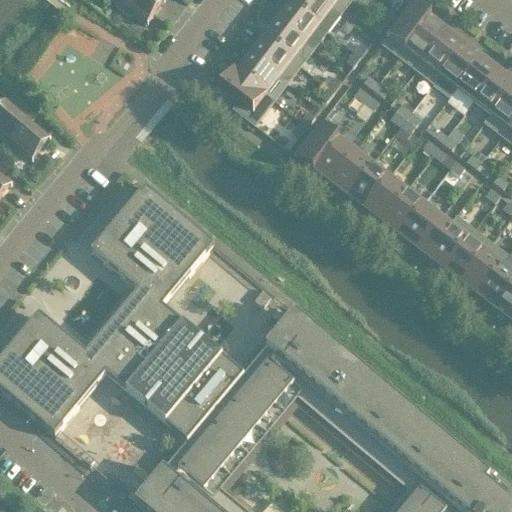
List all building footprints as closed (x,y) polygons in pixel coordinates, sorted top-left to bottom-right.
[(163,6),(154,0),(108,0),(118,8),(116,11),(130,22),(132,19),(146,29),(163,6)] [(313,0),(295,0),(289,8),(307,22),(318,31),(326,37),(339,20),(331,14),(313,0)] [(313,0),(331,14),(339,20),(354,1),(353,0),(351,0),(350,1),(349,0),(313,0)] [(289,8),(276,25),(305,48),(306,47),(314,53),(326,37),(318,31),(307,22),(289,8)] [(428,25),(429,25),(431,23),(412,9),(381,48),(399,62),(428,25)] [(380,23),(386,29),(394,19),(388,13),(380,23)] [(379,38),(386,29),(380,23),(372,33),(379,38)] [(276,25),(262,42),(300,71),(314,53),(306,47),(305,48),(276,25)] [(445,38),(429,25),(428,25),(399,62),(417,75),(445,38)] [(439,80),(462,51),(445,38),(417,75),(434,89),(440,81),(439,80)] [(262,42),(249,60),(279,82),(278,83),(286,89),(300,71),(262,42)] [(353,58),(360,63),(368,53),(361,48),(353,58)] [(480,64),(479,64),(462,51),(439,80),(440,81),(457,94),(480,64)] [(353,73),(360,63),(353,58),(346,67),(353,73)] [(266,99),(278,83),(279,82),(249,60),(237,76),(236,77),(266,99)] [(474,107),(498,75),(481,61),(479,64),(480,64),(457,94),(474,107)] [(266,99),(236,77),(237,76),(235,74),(220,93),(239,108),(235,114),(234,113),(233,114),(255,130),(274,105),(266,99)] [(511,85),(498,75),(474,107),(490,119),(491,120),(511,92),(511,85)] [(328,79),(322,88),(327,92),(334,83),(328,79)] [(327,92),(334,97),(342,87),(335,81),(334,83),(327,92)] [(373,96),(378,90),(379,89),(369,81),(363,89),(373,96)] [(373,96),(383,104),(389,96),(379,89),(378,90),(373,96)] [(327,107),(334,97),(327,92),(320,101),(327,107)] [(511,128),(511,92),(491,120),(490,119),(484,127),(503,142),(509,134),(508,133),(511,128)] [(364,108),(370,101),(360,93),(354,101),(364,108)] [(49,144),(29,128),(37,119),(15,100),(0,118),(0,140),(4,144),(1,147),(15,158),(18,155),(31,166),(49,144)] [(364,108),(374,116),(379,108),(370,101),(364,108)] [(406,125),(411,118),(412,117),(402,110),(396,117),(406,125)] [(301,126),(308,132),(316,121),(308,116),(301,126)] [(406,125),(396,117),(390,125),(400,132),(406,125)] [(406,125),(415,133),(421,125),(412,117),(411,118),(406,125)] [(405,146),(415,133),(406,125),(400,132),(395,139),(405,146)] [(301,142),(308,132),(301,126),(293,136),(301,142)] [(315,173),(337,143),(320,129),(295,161),(314,176),(315,173)] [(442,149),(447,142),(447,141),(438,134),(432,141),(442,149)] [(442,149),(452,156),(457,149),(447,141),(447,142),(442,149)] [(332,186),(355,156),(337,143),(315,173),(332,186)] [(428,146),(422,153),(433,161),(433,160),(438,154),(428,146)] [(433,160),(433,161),(442,168),(447,161),(438,154),(433,160)] [(349,199),(372,169),(355,156),(332,186),(349,199)] [(476,175),(481,168),(482,168),(472,160),(466,167),(476,175)] [(450,174),(459,181),(465,174),(455,167),(450,174)] [(476,175),(486,182),(491,175),(482,168),(481,168),(476,175)] [(366,212),(389,182),(372,169),(349,199),(365,212),(366,212)] [(0,202),(10,190),(0,181),(0,202)] [(493,187),(503,195),(508,188),(499,181),(493,187)] [(384,226),(383,225),(406,196),(389,182),(366,212),(365,212),(363,214),(382,228),(384,226)] [(243,380),(162,313),(214,252),(145,194),(91,258),(138,297),(86,359),(39,320),(0,366),(0,396),(54,442),(106,381),(139,409),(133,416),(146,426),(152,419),(186,448),(243,380)] [(485,201),(495,209),(501,201),(491,194),(485,201)] [(423,209),(422,208),(406,196),(383,225),(384,226),(399,238),(400,238),(423,209)] [(511,222),(511,221),(511,210),(508,207),(502,214),(511,222)] [(398,240),(416,254),(441,223),(423,209),(400,238),(399,238),(398,240)] [(456,222),(426,261),(444,276),(446,274),(445,273),(474,236),(456,222)] [(474,236),(445,273),(446,274),(462,286),(491,249),(475,236),(474,236)] [(491,249),(462,286),(479,299),(480,299),(502,270),(503,270),(509,262),(491,249)] [(479,299),(477,301),(479,302),(495,315),(511,292),(511,277),(503,270),(502,270),(480,299),(479,299)] [(511,292),(495,315),(511,327),(511,292)] [(254,306),(262,313),(273,301),(264,294),(254,306)] [(135,509),(138,511),(511,511),(511,501),(294,319),(243,380),(186,448),(135,509)]
